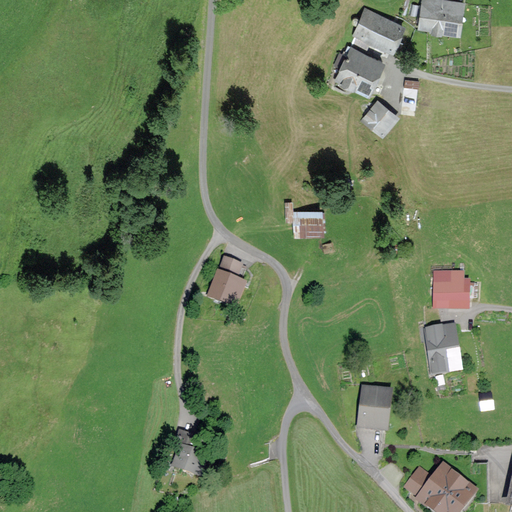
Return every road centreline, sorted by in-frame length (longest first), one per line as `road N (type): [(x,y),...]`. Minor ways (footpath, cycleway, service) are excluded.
road 1 (residential): [(212,0),(206,203),(221,229),(283,275),(285,349),(303,394)]
road 2 (residential): [(303,394),(410,511)]
road 3 (residential): [(288,511),(284,423),(303,394)]
